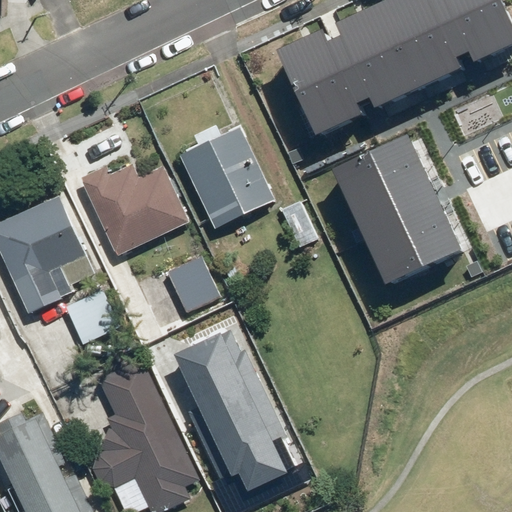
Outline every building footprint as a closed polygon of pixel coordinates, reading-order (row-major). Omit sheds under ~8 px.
[(511,58),(511,1),(491,11),(501,34),(494,37),(502,56),(509,52),(511,58)] [(453,17),(381,48),(403,98),(475,67),(453,17)] [(305,159),(334,145),(339,155),(353,149),(348,139),(371,128),(349,80),(283,111),(305,159)] [(242,128),(181,157),(217,231),(278,202),(242,128)] [(474,148),(468,134),(452,141),(470,180),(504,165),(493,139),(474,148)] [(109,168),(79,181),(116,260),(192,223),(166,167),(140,179),(134,166),(112,176),(109,168)] [(511,175),(494,180),(509,237),(511,236),(511,175)] [(60,197),(0,224),(0,247),(32,315),(64,300),(52,274),(61,269),(70,288),(97,275),(60,197)] [(383,198),(337,223),(356,258),(402,232),(383,198)] [(319,240),(303,202),(282,211),(298,249),(319,240)] [(204,254),(170,270),(191,315),(225,299),(204,254)] [(104,289),(67,306),(86,346),(123,329),(104,289)] [(202,481),(144,360),(100,380),(117,415),(108,420),(113,431),(110,430),(103,450),(107,452),(99,455),(94,470),(102,485),(115,489),(126,511),(140,511),(151,507),(153,511),(167,511),(193,500),(187,488),(202,481)] [(2,425),(7,437),(0,439),(0,448),(29,511),(88,511),(46,418),(29,426),(23,416),(2,425)]
